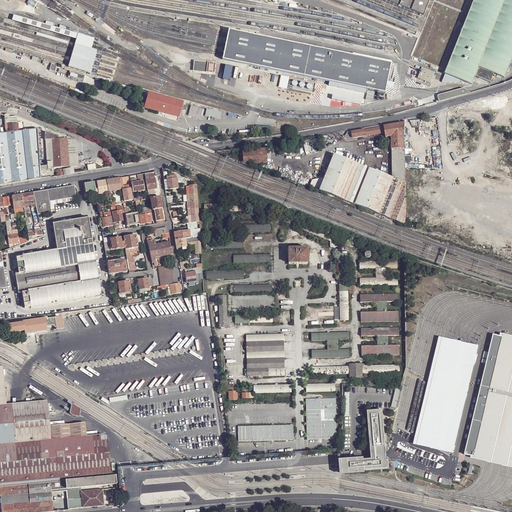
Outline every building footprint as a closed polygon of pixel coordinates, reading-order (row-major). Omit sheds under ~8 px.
[(384,0),(423,16),(429,0),(384,0)] [(503,78),(510,60),(511,60),(511,0),(474,0),(445,74),(471,85),(475,77),(490,83),(494,74),(503,78)] [(393,61),(228,29),(222,59),(387,91),(393,61)] [(93,40),(78,35),(75,46),(90,50),(93,40)] [(68,69),(90,76),(97,52),(90,50),(75,46),(68,69)] [(206,72),(207,62),(195,61),(194,71),(206,72)] [(215,63),(207,62),(206,72),(214,73),(215,63)] [(433,73),(421,68),(417,78),(429,83),(433,73)] [(85,77),(70,73),(69,78),(84,83),(85,77)] [(284,82),(287,83),(287,78),(280,77),(279,88),(284,89),(284,82)] [(439,102),(468,94),(467,91),(463,89),(438,96),(438,97),(439,102)] [(181,109),(182,106),(183,102),(149,93),(145,108),(179,117),(181,109)] [(207,110),(194,106),(191,116),(200,119),(201,114),(206,115),(207,110)] [(12,133),(22,132),(20,115),(10,116),(12,133)] [(463,129),(462,119),(451,120),(452,131),(463,129)] [(416,123),(417,134),(435,132),(434,121),(416,123)] [(404,149),(404,123),(351,132),(352,139),(385,133),(386,137),(391,136),(391,149),(404,149)] [(0,185),(41,179),(40,168),(40,164),(38,130),(22,132),(12,133),(0,134),(0,185)] [(58,137),(45,132),(44,134),(45,143),(48,142),(49,162),(50,167),(50,168),(53,168),(60,167),(78,166),(76,141),(75,140),(67,141),(67,138),(58,139),(58,137)] [(244,164),(267,162),(266,149),(243,150),(244,164)] [(404,161),(404,149),(391,149),(391,161),(404,161)] [(334,155),(326,177),(321,191),(379,214),(392,179),(391,179),(334,155)] [(405,185),(404,161),(391,161),(391,179),(392,179),(405,185)] [(53,168),(55,177),(64,175),(75,173),(74,168),(63,170),(60,170),(60,167),(53,168)] [(156,172),(145,174),(146,180),(156,179),(157,179),(156,176),(156,172)] [(130,176),(119,178),(121,187),(122,187),(131,185),(132,185),(132,183),(131,180),(130,176)] [(195,185),(196,185),(196,181),(186,177),(185,179),(194,182),(195,185)] [(321,191),(326,177),(312,180),(310,186),(321,191)] [(107,180),(109,192),(121,190),(121,187),(119,178),(107,180)] [(179,188),(177,178),(168,179),(167,179),(169,189),(179,188)] [(148,190),(157,189),(157,186),(156,179),(146,180),(148,190)] [(405,225),(405,185),(392,179),(379,214),(405,225)] [(107,180),(97,182),(98,189),(99,194),(109,192),(107,180)] [(145,190),(143,181),(137,183),(132,183),(132,185),(132,188),(133,192),(145,190)] [(89,183),(84,184),(86,193),(88,192),(88,193),(89,194),(96,193),(95,186),(90,187),(89,183)] [(74,185),(33,192),(33,193),(36,207),(37,212),(38,215),(41,215),(41,216),(52,214),(52,212),(50,202),(75,197),(76,197),(76,195),(75,192),(74,185)] [(133,196),(134,196),(133,192),(132,188),(131,188),(122,190),(124,197),(124,200),(130,199),(130,201),(133,200),(133,196)] [(161,188),(157,189),(148,190),(148,191),(148,192),(148,193),(149,195),(149,199),(151,199),(155,198),(155,196),(158,196),(158,194),(162,193),(161,188)] [(33,193),(23,195),(25,208),(25,209),(29,208),(28,201),(31,201),(32,208),(36,207),(33,193)] [(23,195),(12,197),(14,205),(14,207),(14,210),(25,208),(23,195)] [(12,197),(3,198),(4,207),(14,205),(12,197)] [(55,211),(54,206),(54,205),(56,204),(75,201),(75,197),(50,202),(52,212),(55,211)] [(162,208),(160,197),(155,198),(151,199),(153,210),(154,210),(162,208)] [(204,212),(242,211),(242,204),(204,205),(204,212)] [(164,220),(162,208),(154,210),(153,210),(151,211),(152,214),(155,214),(156,222),(164,220)] [(188,216),(198,215),(198,208),(191,209),(188,209),(188,216)] [(125,221),(124,211),(117,212),(113,213),(115,223),(119,222),(121,222),(125,221)] [(289,225),(291,218),(283,214),(274,211),(271,218),(289,225)] [(125,215),(127,226),(132,226),(131,223),(137,222),(135,214),(125,215)] [(141,224),(151,223),(151,222),(150,214),(140,216),(141,224)] [(189,223),(197,222),(199,222),(198,215),(188,216),(189,223)] [(113,226),(111,217),(103,218),(102,219),(104,230),(105,230),(105,228),(113,226)] [(22,257),(16,258),(17,260),(18,268),(18,271),(19,274),(25,273),(25,274),(78,266),(80,282),(28,290),(28,291),(22,292),(23,296),(25,307),(25,309),(31,308),(31,309),(102,298),(88,218),(53,224),(57,250),(22,256),(22,257)] [(198,237),(197,222),(189,223),(189,230),(190,238),(198,237)] [(303,222),(300,229),(330,241),(330,247),(338,247),(338,241),(338,238),(337,236),(303,222)] [(270,225),(232,226),(232,233),(270,232),(270,225)] [(154,229),(156,236),(163,235),(168,234),(167,227),(154,229)] [(190,238),(189,230),(175,232),(176,240),(185,239),(190,238)] [(43,236),(42,231),(39,232),(32,232),(28,233),(29,238),(30,241),(33,240),(33,237),(43,236)] [(18,234),(8,235),(9,241),(9,244),(13,244),(15,243),(19,243),(19,239),(18,234)] [(126,249),(138,247),(136,235),(124,237),(126,249)] [(201,253),(200,237),(198,237),(190,238),(185,239),(186,245),(195,244),(196,254),(201,253)] [(121,238),(111,239),(112,249),(122,248),(121,238)] [(186,246),(186,245),(185,239),(176,240),(177,248),(182,247),(182,250),(187,249),(186,246)] [(243,241),(205,242),(205,249),(243,248),(243,241)] [(149,247),(151,259),(155,258),(167,256),(168,259),(173,258),(173,255),(170,242),(155,245),(149,247)] [(307,263),(307,248),(299,248),(295,248),(288,248),(288,263),(307,263)] [(341,252),(338,252),(340,320),(348,320),(348,309),(349,309),(349,307),(348,307),(347,252),(344,252),(341,252)] [(131,256),(130,255),(128,256),(127,256),(127,257),(129,270),(135,269),(133,257),(132,256),(131,256)] [(271,255),(233,256),(233,263),(271,262),(271,255)] [(397,260),(359,262),(359,264),(359,266),(360,269),(376,269),(386,268),(397,268),(397,260)] [(110,274),(126,271),(125,263),(124,261),(123,261),(108,263),(110,274)] [(78,266),(25,274),(25,273),(19,274),(18,271),(15,271),(19,296),(23,296),(22,292),(28,291),(28,290),(80,282),(78,266)] [(159,268),(162,286),(167,286),(170,285),(174,285),(171,266),(164,267),(159,268)] [(386,268),(376,269),(376,278),(386,278),(386,268)] [(187,283),(197,282),(196,274),(195,271),(185,273),(187,283)] [(243,271),(206,272),(206,279),(244,278),(243,271)] [(397,285),(397,277),(386,278),(376,278),(360,279),(360,281),(360,283),(360,286),(397,285)] [(148,278),(138,280),(139,290),(149,288),(148,278)] [(120,294),(131,292),(129,281),(118,283),(120,294)] [(181,294),(180,284),(179,284),(174,285),(170,285),(171,288),(172,295),(181,294)] [(271,285),(234,286),(234,293),(271,292),(271,285)] [(398,294),(360,296),(360,298),(360,300),(360,303),(376,302),(387,302),(398,302),(398,294)] [(226,296),(218,296),(219,328),(227,328),(226,296)] [(387,302),(376,302),(377,312),(387,312),(387,302)] [(398,319),(398,311),(387,312),(377,312),(360,312),(361,315),(361,317),(361,320),(398,319)] [(272,315),(234,316),(235,323),(272,322),(272,315)] [(23,323),(9,325),(10,334),(24,332),(25,334),(47,331),(47,327),(54,326),(55,327),(56,327),(56,328),(64,327),(62,316),(23,322),(23,323)] [(398,328),(361,329),(361,332),(361,334),(361,337),(377,336),(387,336),(399,336),(398,328)] [(311,334),(311,341),(327,341),(337,340),(349,340),(348,332),(311,334)] [(284,334),(243,335),(244,377),(285,376),(284,334)] [(473,456),(502,337),(494,335),(465,454),(473,456)] [(387,336),(377,336),(377,346),(387,345),(387,336)] [(473,456),(511,465),(511,339),(502,337),(473,456)] [(24,343),(26,351),(40,349),(38,341),(37,338),(31,339),(32,341),(24,343)] [(337,340),(327,341),(328,350),(338,350),(337,340)] [(417,443),(451,451),(477,348),(443,340),(417,443)] [(399,352),(399,345),(387,345),(377,346),(361,346),(361,349),(361,351),(362,354),(399,352)] [(349,357),(349,350),(338,350),(328,350),(311,351),(312,358),(349,357)] [(47,403),(45,402),(23,403),(18,404),(6,405),(2,366),(0,364),(0,487),(29,484),(51,482),(66,481),(110,477),(110,473),(109,455),(107,436),(85,423),(50,426),(47,403)] [(350,378),(362,377),(362,374),(362,366),(362,364),(349,364),(349,366),(349,374),(350,378)] [(399,365),(362,366),(362,374),(364,373),(370,373),(399,372),(399,365)] [(312,375),(349,374),(349,366),(312,367),(312,375)] [(306,392),(335,391),(335,384),(306,385),(306,392)] [(291,385),(254,386),(254,394),(291,393),(291,385)] [(238,401),(238,391),(229,392),(229,401),(238,401)] [(335,399),(306,399),(308,440),(336,439),(335,399)] [(370,449),(385,448),(382,410),(366,411),(370,449)] [(293,426),(238,427),(239,442),(294,441),(293,426)] [(378,461),(386,461),(385,455),(385,448),(370,449),(370,456),(370,459),(378,458),(378,461)] [(342,472),(388,468),(388,460),(386,461),(378,461),(378,458),(370,459),(342,461),(342,466),(342,468),(342,471),(342,472)] [(84,487),(116,484),(116,476),(111,477),(110,477),(66,481),(66,489),(75,488),(84,487)] [(51,482),(52,490),(66,489),(66,481),(51,482)] [(51,482),(29,484),(29,494),(30,504),(31,511),(53,511),(52,502),(52,490),(51,482)] [(29,484),(0,487),(0,496),(1,497),(29,494),(29,484)] [(85,492),(81,492),(82,508),(85,508),(99,507),(104,506),(102,490),(85,492)] [(82,508),(81,492),(76,493),(73,493),(74,506),(68,507),(68,511),(75,510),(82,509),(83,509),(82,508)] [(1,497),(2,507),(15,505),(30,504),(29,494),(1,497)] [(67,501),(52,502),(53,511),(55,511),(59,511),(68,511),(68,507),(67,501)]
